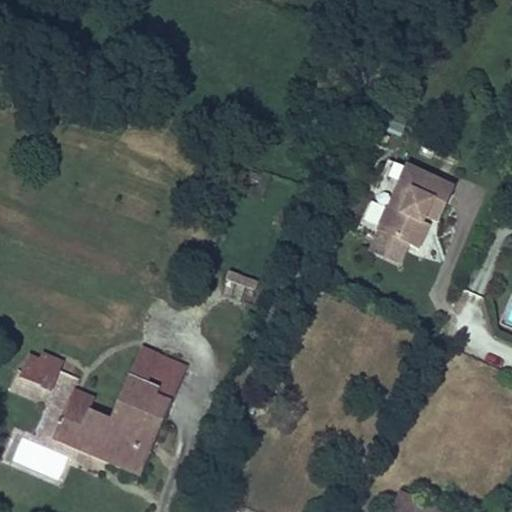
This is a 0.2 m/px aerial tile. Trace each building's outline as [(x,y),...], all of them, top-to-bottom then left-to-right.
[(379,226),(413,242),(424,216),(426,210),(440,216),(454,186),(406,162),(379,226)] [(424,216),(413,242),(419,245),(429,219),(424,216)] [(234,276),(227,296),(251,304),(258,284),(234,276)] [(141,345),(111,414),(91,405),(73,446),(138,475),(186,365),(141,345)] [(18,375),(52,389),(64,359),(41,350),(38,357),(27,353),(18,375)] [(69,396),(91,405),(95,396),(73,386),(69,396)] [(73,446),(91,405),(69,396),(51,437),(73,446)] [(383,511),(451,511),(396,484),(383,511)]
